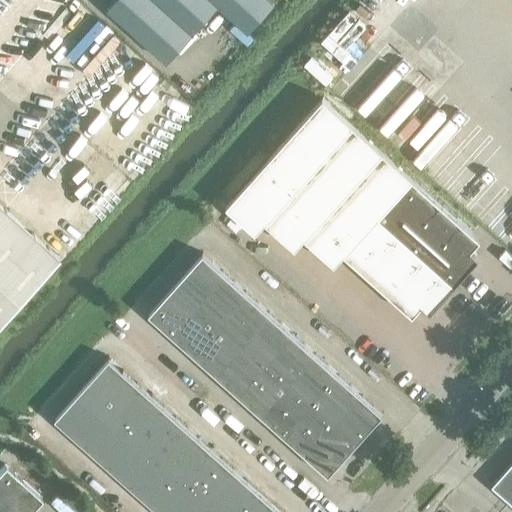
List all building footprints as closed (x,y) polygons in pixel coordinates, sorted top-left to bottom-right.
[(273,0),(113,0),(108,6),(168,60),(219,3),(249,29),(275,1),(273,0)] [(464,241),(473,231),(323,96),(226,204),(243,219),(252,208),(282,235),(292,224),(321,250),(331,240),(406,306),(415,296),(430,309),(479,255),(464,241)] [(0,318),(57,254),(0,202),(0,318)] [(203,251),(176,281),(208,310),(235,279),(203,251)] [(235,279),(208,310),(231,330),(258,300),(235,279)] [(208,310),(176,281),(149,312),(181,340),(208,310)] [(258,300),(231,330),(204,361),(228,382),(254,351),(281,321),(258,300)] [(208,310),(181,340),(204,361),(231,330),(208,310)] [(281,321),(254,351),(278,372),(305,342),(281,321)] [(305,342),(278,372),(301,393),(328,363),(305,342)] [(254,351),(228,382),(250,402),(278,372),(254,351)] [(110,356),(83,386),(114,414),(141,384),(110,356)] [(328,363),(301,393),(324,414),(351,383),(328,363)] [(278,372),(250,402),(274,423),(301,393),(278,372)] [(383,412),(351,383),(324,414),(356,442),(383,412)] [(141,384),(114,414),(137,435),(164,404),(141,384)] [(114,414),(83,386),(56,417),(87,445),(114,414)] [(301,393),(274,423),(297,444),(324,414),(301,393)] [(164,404),(137,435),(161,456),(188,425),(164,404)] [(114,414),(87,445),(110,465),(137,435),(114,414)] [(356,442),(324,414),(297,444),(329,473),(356,442)] [(188,425),(161,456),(184,476),(211,446),(188,425)] [(137,435),(110,465),(134,486),(161,456),(137,435)] [(211,446),(184,476),(207,497),(234,467),(211,446)] [(161,456),(134,486),(157,507),(184,476),(161,456)] [(511,461),(492,484),(511,501),(511,461)] [(4,462),(0,467),(0,511),(26,511),(42,495),(4,462)] [(234,467),(207,497),(224,511),(235,511),(258,488),(234,467)] [(184,476),(157,507),(162,511),(194,511),(207,497),(184,476)] [(285,511),(258,488),(235,511),(285,511)] [(224,511),(207,497),(194,511),(224,511)]
